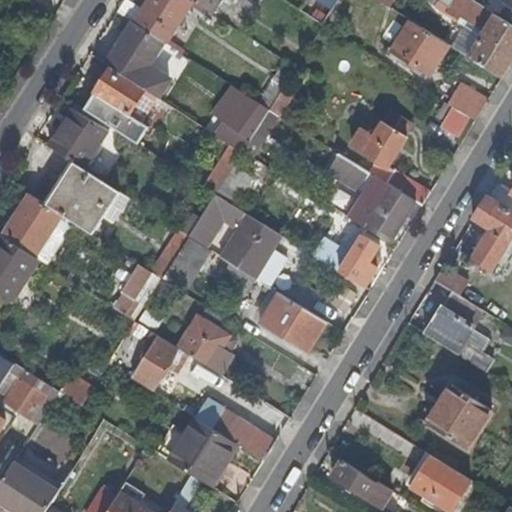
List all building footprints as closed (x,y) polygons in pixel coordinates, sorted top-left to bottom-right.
[(165,44),(193,2),(189,0),(149,0),(134,24),(164,43),(165,44)] [(212,14),(221,0),(189,0),(193,2),(212,14)] [(306,0),(299,11),(323,26),(339,0),(306,0)] [(420,10),(413,6),(408,3),(407,4),(401,0),(399,0),(392,11),(411,23),(443,43),(451,30),(420,10)] [(511,9),(511,0),(502,0),(500,3),(511,9)] [(482,16),(486,10),(471,1),(465,10),(469,13),(472,10),(482,16)] [(511,27),(494,16),(467,58),(502,80),(511,64),(511,27)] [(430,76),(449,46),(443,43),(411,23),(392,52),(430,76)] [(164,43),(134,24),(107,65),(111,68),(158,98),(170,79),(149,65),(164,43)] [(158,98),(111,68),(84,110),(137,144),(149,127),(142,122),(158,98)] [(280,71),(259,104),(265,108),(269,111),(272,106),(284,87),(290,78),(280,71)] [(462,85),(449,105),(471,118),(476,122),(489,101),(462,85)] [(272,106),(269,111),(280,117),(285,120),(300,97),(284,87),(272,106)] [(224,121),(240,132),(252,114),(249,112),(256,102),(239,91),(233,101),(237,104),(224,121)] [(263,113),(265,108),(259,104),(256,102),(249,112),(252,114),(240,132),(251,140),(267,115),(263,113)] [(460,135),(471,118),(449,105),(445,102),(440,111),(448,116),(443,125),(460,135)] [(73,110),(49,147),(73,163),(75,164),(86,147),(90,149),(93,144),(89,142),(98,126),(73,110)] [(391,110),(383,123),(407,138),(415,125),(391,110)] [(243,153),(253,159),(280,117),(269,111),(267,115),(251,140),(243,153)] [(352,146),(388,169),(407,138),(383,123),(374,137),(362,130),(352,146)] [(226,156),(236,163),(243,153),(232,146),(226,156)] [(394,240),(417,202),(389,185),(339,154),(331,167),(367,190),(349,219),(364,229),(367,224),(394,240)] [(236,163),(226,156),(205,188),(216,195),(230,172),(236,163)] [(94,235),(120,193),(101,181),(75,164),(73,163),(47,205),(64,216),(94,235)] [(230,172),(216,195),(228,202),(242,179),(230,172)] [(417,202),(423,206),(425,203),(431,194),(397,173),(389,185),(417,202)] [(36,258),(64,216),(47,205),(30,194),(3,236),(36,258)] [(511,210),(488,196),(473,220),(490,230),(473,258),(492,270),(511,238),(511,210)] [(189,237),(188,238),(199,244),(217,215),(207,209),(201,218),(189,237)] [(178,230),(189,237),(201,218),(190,211),(178,230)] [(250,216),(224,259),(235,266),(254,278),(256,280),(283,237),(250,216)] [(188,238),(189,237),(178,230),(176,229),(150,271),(162,279),(188,238)] [(318,259),(364,287),(376,266),(375,266),(369,262),(373,256),(379,246),(362,236),(361,237),(356,234),(349,245),(354,248),(351,253),(346,249),(342,255),(322,242),(318,248),(323,251),(318,259)] [(0,294),(11,302),(39,260),(36,258),(3,236),(0,241),(0,294)] [(188,297),(215,254),(200,245),(199,244),(188,238),(162,279),(162,280),(176,289),(188,297)] [(369,262),(375,266),(379,260),(373,256),(369,262)] [(245,292),(254,278),(235,266),(226,280),(245,292)] [(134,322),(160,280),(139,267),(122,294),(124,295),(115,309),(134,322)] [(460,296),(465,287),(468,283),(443,268),(435,281),(453,292),(460,296)] [(176,289),(162,280),(155,290),(170,299),(176,289)] [(465,287),(460,296),(469,302),(475,293),(465,287)] [(466,341),(484,311),(469,302),(460,296),(453,292),(427,334),(453,352),(488,373),(495,360),(466,341)] [(306,353),(326,323),(313,315),(299,306),(279,294),(261,323),(306,353)] [(326,323),(343,334),(351,321),(306,294),(299,306),(313,315),(326,323)] [(197,317),(216,328),(223,318),(203,306),(197,317)] [(148,310),(140,322),(156,332),(164,320),(148,310)] [(216,328),(197,317),(177,348),(218,373),(231,350),(219,342),(220,340),(227,345),(231,338),(216,328)] [(143,337),(148,330),(135,322),(130,329),(143,337)] [(146,356),(132,379),(151,391),(177,348),(151,332),(143,345),(146,347),(143,353),(146,356)] [(0,386),(10,371),(15,363),(0,353),(0,386)] [(31,419),(51,387),(15,363),(10,371),(21,378),(5,403),(31,419)] [(80,403),(87,392),(96,379),(85,372),(80,380),(80,379),(76,385),(70,381),(63,392),(80,403)] [(76,385),(80,379),(74,376),(70,381),(76,385)] [(493,410),(452,385),(437,410),(428,423),(469,448),(493,410)] [(71,399),(59,392),(53,400),(65,408),(71,399)] [(428,404),(419,418),(428,423),(437,410),(428,404)] [(239,445),(265,461),(277,442),(226,410),(214,430),(232,441),(239,445)] [(227,463),(239,445),(232,441),(214,430),(197,419),(187,435),(170,461),(193,475),(202,481),(209,485),(224,461),(227,463)] [(178,429),(162,456),(170,461),(187,435),(178,429)] [(450,511),(469,479),(431,455),(411,487),(450,511)] [(385,499),(391,489),(344,459),(333,477),(367,499),(372,491),(385,499)] [(59,491),(14,461),(0,482),(0,501),(15,511),(45,511),(51,503),(59,491)] [(230,465),(227,463),(224,461),(209,485),(215,489),(230,465)] [(202,481),(193,475),(176,501),(186,507),(202,481)] [(454,511),(473,481),(469,479),(450,511),(451,511),(454,511)] [(149,497),(126,482),(119,492),(142,506),(149,497)] [(150,511),(142,506),(119,492),(108,511),(107,511),(150,511)] [(0,511),(15,511),(0,501),(0,511)] [(45,511),(64,511),(51,503),(45,511)]
